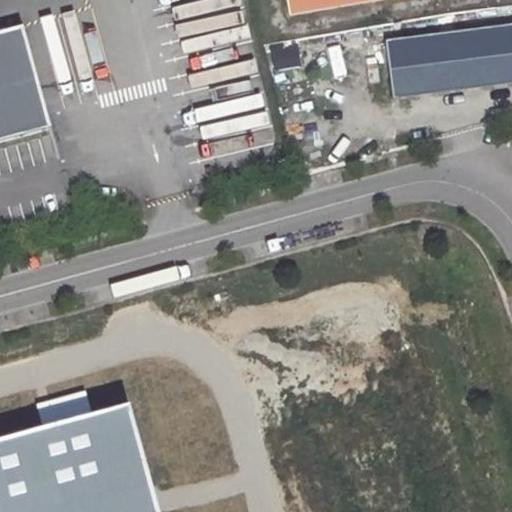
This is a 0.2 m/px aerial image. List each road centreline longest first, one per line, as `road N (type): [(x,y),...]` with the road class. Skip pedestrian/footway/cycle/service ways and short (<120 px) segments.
road 1 (unclassified): [(511,226),(465,186),(390,186),(0,295)]
road 2 (unknown): [(0,203),(165,151)]
road 3 (unknown): [(120,0),(165,151)]
